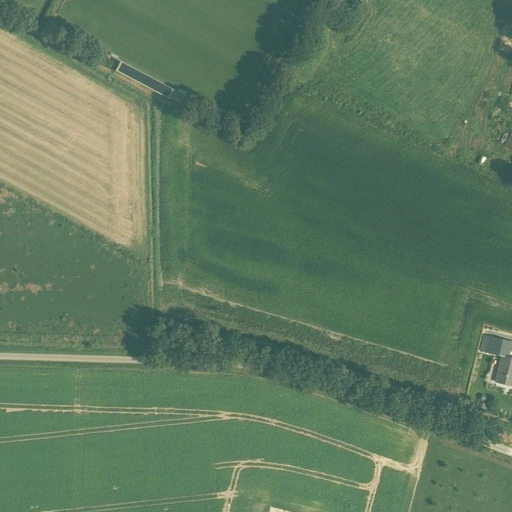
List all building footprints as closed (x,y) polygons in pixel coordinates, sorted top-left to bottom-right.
[(424,0),(424,1),(440,8),(442,9),(445,0),(424,0)] [(424,1),(420,12),(436,18),(437,19),(442,9),(440,8),(424,1)] [(480,18),(476,27),(493,35),(497,25),(480,18)] [(407,29),(398,49),(408,53),(411,47),(417,49),(427,26),(420,23),(416,33),(407,29)] [(427,26),(417,49),(423,52),(420,58),(430,63),(439,44),(430,40),(434,29),(427,26)] [(476,27),(471,36),(489,44),(493,35),(476,27)] [(471,36),(467,45),(484,53),(489,44),(471,36)] [(467,45),(463,55),(480,63),(484,53),(467,45)] [(463,55),(458,64),(476,72),(480,63),(463,55)] [(390,85),(382,102),(389,105),(390,103),(401,108),(411,86),(399,81),(396,88),(390,85)] [(411,86),(401,108),(413,113),(413,115),(419,118),(426,101),(420,98),(423,91),(411,86)] [(427,107),(422,118),(428,121),(428,122),(440,127),(450,106),(437,100),(433,109),(427,107)] [(440,127),(439,130),(458,139),(466,121),(459,118),(462,111),(450,106),(440,127)] [(476,117),(463,144),(476,150),(480,140),(489,144),(500,120),(489,116),(486,122),(476,117)] [(511,351),(511,348),(511,342),(484,335),(480,351),(501,356),(495,383),(511,386),(511,358),(508,357),(510,351),(511,351)]
